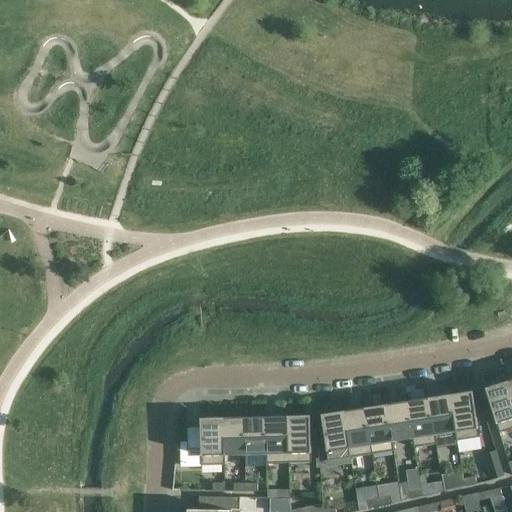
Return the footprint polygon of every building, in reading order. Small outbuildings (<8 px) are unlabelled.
[(511,400),(506,382),(485,388),(499,433),(511,428),(511,400)] [(479,438),(472,391),(450,395),(455,432),(454,432),(456,441),(479,438)] [(455,432),(450,395),(428,398),(434,435),(435,435),(454,432),(455,432)] [(434,435),(428,398),(407,401),(413,438),(412,438),(413,448),(436,444),(435,435),(434,435)] [(413,438),(407,401),(386,405),(391,442),(392,441),(412,438),(413,438)] [(391,442),(386,405),(364,408),(371,454),(394,451),(392,441),(391,442)] [(371,454),(364,408),(343,411),(349,448),(348,448),(349,458),(371,454)] [(349,448),(343,411),(321,415),(326,452),(348,448),(349,448)] [(288,463),(287,416),(265,417),(266,454),(266,464),(288,463)] [(311,463),(310,416),(287,416),(288,463),(311,463)] [(245,455),(244,417),(222,418),(223,455),(224,455),(245,455)] [(266,454),(265,417),(244,417),(245,455),(266,454)] [(200,419),(186,419),(186,442),(200,442),(200,446),(201,458),(201,466),(225,465),(224,455),(223,455),(222,418),(200,419)] [(484,456),(491,481),(501,478),(503,477),(495,453),(484,456)] [(476,484),(475,476),(463,479),(465,487),(476,484)] [(465,487),(463,479),(451,482),(453,490),(465,487)] [(441,481),(420,485),(421,489),(422,497),(434,494),(443,492),(441,481)] [(224,492),(225,483),(212,483),(212,491),(224,492)] [(246,492),(246,484),(234,484),(234,492),(246,492)] [(258,492),(258,484),(246,484),(246,492),(258,492)] [(422,497),(421,489),(409,492),(411,499),(422,497)] [(289,498),(289,490),(277,490),(277,498),(289,498)] [(489,502),(501,500),(499,492),(487,494),(489,502)] [(477,505),(489,502),(487,494),(476,497),(477,505)] [(392,504),(390,496),(378,498),(380,506),(392,504)] [(239,511),(239,498),(199,497),(199,510),(187,509),(186,511),(239,511)] [(380,506),(378,498),(367,501),(368,509),(380,506)] [(453,499),(439,502),(441,510),(455,507),(453,499)] [(429,511),(432,511),(441,510),(439,502),(427,505),(429,511)]
